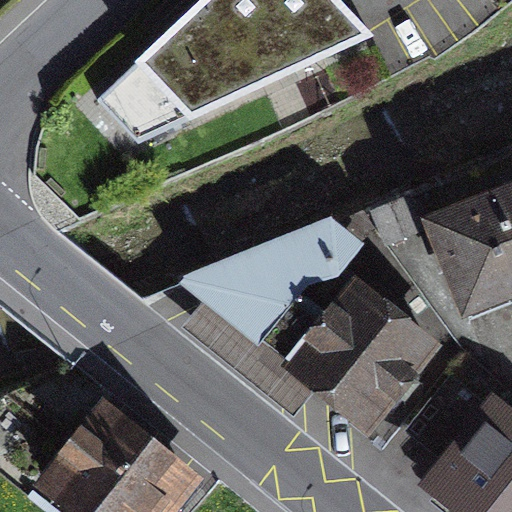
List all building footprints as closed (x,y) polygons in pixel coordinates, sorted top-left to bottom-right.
[(337,0),(205,0),(99,103),(138,152),(376,41),(337,0)] [(511,190),(424,228),(461,326),(511,306),(511,190)] [(442,351),(353,281),(348,287),(341,280),(365,247),(331,224),(176,286),(201,306),(181,331),(293,421),(311,400),(369,445),(442,351)] [(511,511),(511,413),(492,397),(486,405),(451,380),(394,455),(426,482),(418,493),(441,511),(511,511)] [(182,511),(205,482),(101,400),(32,493),(57,511),(182,511)]
